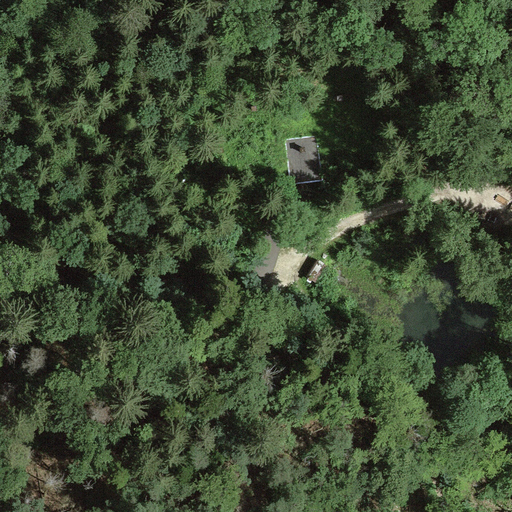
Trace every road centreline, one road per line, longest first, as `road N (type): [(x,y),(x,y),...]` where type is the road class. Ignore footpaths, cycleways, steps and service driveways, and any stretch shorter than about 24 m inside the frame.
road 1 (track): [(279,276),(415,393),(442,511)]
road 2 (track): [(0,265),(30,276),(191,288),(254,287),(279,276)]
road 3 (track): [(419,201),(331,232),(279,276)]
